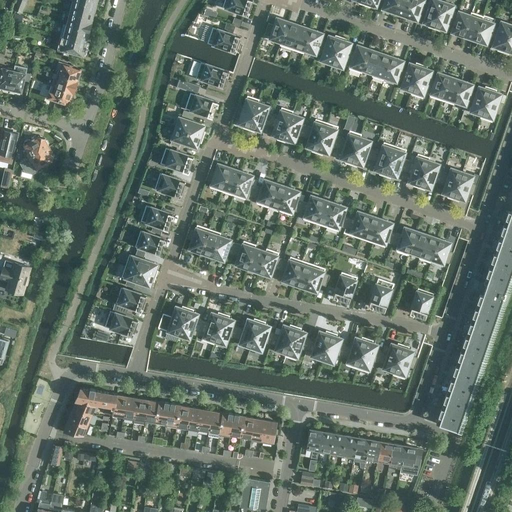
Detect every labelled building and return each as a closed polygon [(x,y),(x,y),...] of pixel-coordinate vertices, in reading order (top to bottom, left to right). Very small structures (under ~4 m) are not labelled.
[(69,12),(71,13),(92,18),(93,13),(94,13),(96,6),(74,0),(73,8),(71,8),(69,12)] [(249,0),(224,0),(222,7),(248,15),(251,7),(248,6),(249,0)] [(397,0),(384,0),(385,1),(382,8),(388,10),(387,11),(393,13),(397,0)] [(410,0),(397,0),(393,13),(400,15),(405,16),(405,17),(410,0)] [(424,0),(410,0),(405,17),(411,19),(412,18),(417,20),(420,12),(424,1),(424,0)] [(424,1),(420,12),(426,14),(423,22),(429,24),(428,26),(428,27),(429,26),(434,27),(443,1),(440,0),(430,0),(429,3),(424,1)] [(454,5),(443,1),(434,27),(439,29),(438,30),(439,30),(440,28),(445,30),(448,22),(454,24),(458,13),(452,11),(454,5)] [(24,7),(15,3),(12,9),(19,11),(22,13),(24,7)] [(217,13),(205,9),(203,15),(215,19),(217,13)] [(470,14),(459,10),(458,13),(454,24),(451,32),(457,34),(462,36),(470,14)] [(483,16),(471,12),(470,14),(462,36),(469,39),(469,38),(475,40),(482,19),(483,16)] [(66,24),(68,25),(88,30),(92,18),(71,13),(69,20),(67,19),(66,24)] [(269,38),(281,42),(288,20),(282,18),(282,19),(271,15),(264,34),(270,36),(269,38)] [(494,23),(482,19),(475,40),(481,42),(486,44),(489,36),(493,25),(494,23)] [(295,23),(288,20),(281,42),(280,45),(291,49),(300,25),(295,23)] [(499,27),(493,25),(489,36),(495,38),(492,46),(498,48),(497,50),(498,50),(498,49),(503,51),(511,24),(501,20),(499,27)] [(65,37),(85,42),(88,30),(68,25),(66,24),(63,23),(60,36),(65,37)] [(227,23),(225,31),(232,33),(235,25),(227,23)] [(511,24),(503,51),(508,53),(508,54),(509,52),(511,52),(511,24)] [(300,25),(291,49),(303,53),(304,50),(312,28),(305,26),(305,27),(300,25)] [(225,31),(213,27),(207,42),(235,52),(238,43),(236,42),(238,35),(232,33),(225,31)] [(318,30),(312,28),(304,50),(316,54),(316,52),(320,41),(323,33),(317,31),(318,30)] [(326,43),(320,41),(316,52),(322,54),(320,60),(331,64),(341,37),(335,35),(334,37),(329,35),(326,43)] [(85,42),(65,37),(63,45),(61,44),(60,49),(82,54),(85,42)] [(346,39),(341,37),(331,64),(343,68),(345,61),(351,63),(354,52),(349,50),(351,42),(346,40),(346,39)] [(354,52),(351,63),(349,68),(361,72),(369,48),(363,46),(357,44),(354,52)] [(375,50),(369,48),(361,72),(361,73),(362,70),(373,73),(372,76),(380,52),(375,50)] [(372,76),(383,80),(392,56),(386,53),(385,54),(380,52),(372,76)] [(398,58),(392,56),(383,80),(395,84),(397,79),(401,68),(404,60),(398,58)] [(58,74),(78,81),(80,74),(79,73),(80,68),(59,61),(57,67),(60,68),(58,74)] [(229,71),(201,61),(195,77),(221,86),(223,79),(226,80),(229,71)] [(407,70),(401,68),(397,79),(403,81),(401,87),(412,91),(421,64),(415,63),(415,64),(409,62),(407,70)] [(421,64),(412,91),(411,94),(422,98),(425,89),(431,91),(435,79),(429,78),(432,70),(426,68),(427,67),(421,64)] [(0,70),(0,86),(9,89),(13,70),(1,67),(0,70)] [(13,70),(9,89),(21,91),(23,80),(30,81),(32,73),(25,72),(25,73),(13,70)] [(54,86),(74,93),(78,81),(58,74),(53,72),(47,71),(44,70),(42,75),(45,75),(46,74),(51,76),(51,77),(57,79),(54,86)] [(442,100),(450,75),(444,73),(443,74),(438,72),(435,79),(431,91),(429,96),(442,100)] [(453,104),(454,101),(462,79),(461,79),(461,80),(456,78),(456,77),(450,75),(442,100),(453,104)] [(191,91),(185,108),(210,117),(213,110),(215,111),(218,102),(196,94),(199,86),(179,78),(176,86),(191,91)] [(467,81),(462,79),(454,101),(465,105),(466,103),(470,91),(473,84),(467,82),(467,81)] [(74,93),(54,86),(52,92),(49,91),(47,97),(65,103),(72,98),(74,93)] [(470,111),(481,115),(490,88),(485,86),(484,88),(479,86),(476,93),(470,91),(466,103),(472,105),(470,111)] [(490,88),(481,115),(480,118),(492,122),(495,112),(500,114),(504,103),(499,101),(501,93),(496,91),(496,90),(490,88)] [(259,99),(247,95),(244,104),(238,102),(232,121),(243,125),(242,127),(243,128),(243,127),(248,128),(259,99)] [(259,99),(248,128),(253,130),(253,131),(254,131),(255,129),(260,131),(263,123),(269,125),(272,114),(267,112),(269,105),(258,102),(259,99)] [(272,114),(269,125),(274,127),(272,135),(277,137),(277,139),(278,138),(283,140),(293,110),(281,107),(278,116),(272,114)] [(293,111),(293,110),(283,140),(288,142),(287,143),(288,143),(289,141),(294,142),(297,135),(303,137),(307,125),(301,123),(303,117),(292,113),(293,111)] [(204,125),(179,116),(175,127),(203,137),(205,131),(203,131),(204,125)] [(312,127),(307,125),(303,137),(308,138),(306,146),(311,148),(311,151),(312,150),(317,151),(327,122),(315,118),(312,127)] [(338,126),(327,122),(317,151),(322,153),(321,154),(322,154),(323,152),(328,154),(331,146),(337,148),(341,137),(335,135),(338,126)] [(175,127),(171,139),(172,139),(170,144),(179,147),(180,142),(197,148),(199,142),(201,143),(203,137),(175,127)] [(17,133),(3,130),(0,145),(0,160),(10,162),(17,133)] [(346,139),(341,137),(337,148),(343,150),(340,158),(346,160),(345,162),(346,161),(351,163),(361,134),(349,130),(346,139)] [(361,134),(351,163),(356,165),(355,166),(356,166),(357,164),(362,166),(365,158),(371,160),(375,148),(369,147),(371,140),(360,136),(361,134)] [(27,153),(29,157),(49,146),(45,138),(37,136),(32,139),(28,138),(24,140),(21,151),(27,153)] [(380,150),(375,148),(371,160),(377,162),(374,170),(380,171),(379,174),(380,173),(385,175),(395,145),(384,141),(380,150)] [(406,149),(395,145),(385,175),(390,176),(389,177),(390,178),(391,175),(397,177),(399,169),(405,171),(409,160),(403,158),(406,149)] [(49,146),(29,157),(31,160),(29,166),(40,170),(44,168),(45,164),(51,161),(53,154),(49,146)] [(191,156),(166,147),(160,163),(188,173),(191,164),(189,163),(191,156)] [(415,162),(409,160),(405,171),(411,173),(408,181),(414,183),(413,185),(413,186),(414,185),(419,186),(429,157),(418,153),(415,162)] [(430,157),(429,157),(419,186),(424,188),(424,189),(425,187),(431,189),(433,181),(439,183),(443,172),(437,170),(439,163),(429,160),(430,157)] [(223,165),(212,161),(206,180),(211,182),(210,187),(222,191),(230,166),(223,165)] [(230,166),(222,191),(223,189),(233,192),(232,195),(233,195),(241,170),(235,168),(235,169),(230,167),(230,166)] [(449,174),(443,172),(439,183),(445,185),(442,193),(448,195),(447,197),(448,197),(448,196),(453,198),(462,171),(451,167),(449,174)] [(12,169),(5,168),(1,186),(8,188),(12,169)] [(248,172),(241,170),(233,195),(250,201),(252,196),(256,185),(250,183),(253,175),(247,173),(248,172)] [(462,171),(453,198),(458,200),(458,201),(459,199),(465,201),(467,193),(473,195),(477,183),(471,182),(473,175),(462,171)] [(183,180),(160,172),(155,188),(180,197),(183,188),(180,187),(183,180)] [(262,187),(256,185),(252,196),(258,198),(256,203),(268,207),(277,182),(270,180),(264,179),(262,187)] [(277,182),(268,207),(269,207),(269,204),(280,208),(288,186),(287,186),(283,185),(283,184),(277,182)] [(294,188),(288,186),(280,208),(281,208),(280,211),(291,215),(293,210),(299,212),(303,201),(297,199),(299,191),(294,189),(294,188)] [(308,203),(303,201),(299,212),(304,214),(303,219),(315,223),(323,198),(317,196),(311,194),(308,203)] [(323,198),(315,223),(326,227),(334,202),(328,200),(323,199),(323,198)] [(341,204),(334,202),(326,227),(338,231),(340,226),(345,228),(348,216),(343,215),(346,206),(341,204)] [(174,214),(146,204),(141,220),(166,229),(168,222),(171,223),(174,214)] [(511,284),(511,209),(511,212),(501,209),(438,395),(447,398),(437,423),(462,432),(511,284)] [(355,219),(348,216),(345,228),(351,230),(349,235),(361,239),(369,214),(363,212),(357,210),(355,219)] [(376,216),(369,214),(361,239),(372,242),(381,218),(380,218),(376,216)] [(387,220),(381,218),(372,242),(385,247),(386,242),(392,244),(396,233),(390,231),(393,222),(387,220)] [(209,228),(197,224),(195,229),(190,227),(186,238),(192,240),(189,248),(194,250),(194,251),(201,253),(209,228)] [(401,234),(396,233),(392,244),(398,246),(396,250),(407,254),(416,230),(404,226),(401,234)] [(220,232),(209,228),(201,253),(206,254),(206,255),(212,257),(220,232)] [(140,230),(135,246),(158,253),(160,246),(163,247),(166,238),(140,230)] [(422,232),(416,230),(407,254),(408,255),(409,252),(420,255),(427,234),(422,232)] [(221,232),(220,232),(212,257),(218,259),(224,260),(227,252),(232,254),(236,243),(230,241),(231,239),(220,235),(221,232)] [(432,236),(427,234),(420,255),(419,258),(430,262),(439,237),(433,235),(432,236)] [(445,240),(439,237),(430,262),(442,266),(444,262),(449,263),(453,252),(448,250),(450,242),(445,240)] [(242,245),(236,243),(232,254),(238,256),(235,264),(241,266),(241,267),(247,269),(255,244),(244,240),(242,245)] [(256,244),(255,244),(247,269),(253,271),(253,270),(258,272),(258,273),(267,248),(266,248),(266,251),(255,247),(256,244)] [(279,252),(267,248),(258,273),(265,275),(265,274),(270,276),(273,268),(279,270),(283,259),(277,257),(279,252)] [(135,256),(129,254),(125,265),(156,276),(158,270),(155,269),(157,264),(142,258),(144,252),(138,249),(135,256)] [(289,261),(283,259),(279,270),(285,272),(282,280),(287,282),(287,283),(294,285),(302,260),(290,256),(289,261)] [(6,289),(11,291),(22,294),(25,284),(26,284),(29,276),(28,276),(30,267),(14,262),(14,263),(5,260),(4,267),(3,266),(3,268),(0,276),(0,278),(9,281),(7,286),(6,289)] [(302,260),(294,285),(294,284),(299,286),(305,289),(313,264),(302,260)] [(325,268),(313,264),(305,289),(311,291),(311,290),(317,292),(320,284),(326,286),(329,275),(324,273),(325,268)] [(156,276),(125,265),(121,276),(128,279),(126,284),(133,287),(135,281),(150,286),(151,280),(154,281),(156,276)] [(357,277),(342,271),(333,297),(341,300),(342,297),(349,299),(357,277)] [(368,306),(377,309),(378,306),(385,308),(394,283),(378,277),(368,306)] [(144,294),(121,286),(116,302),(141,311),(144,302),(142,301),(144,294)] [(433,293),(418,287),(409,313),(418,316),(419,313),(426,315),(433,293)] [(172,316),(163,313),(158,327),(167,330),(167,331),(178,335),(188,307),(182,305),(181,307),(176,305),(172,316)] [(193,309),(188,307),(178,335),(190,339),(193,330),(198,331),(202,320),(197,318),(198,313),(193,311),(193,309)] [(135,319),(110,310),(105,326),(133,335),(136,326),(133,325),(135,319)] [(208,322),(202,320),(198,331),(204,333),(202,340),(213,344),(224,313),(218,311),(217,313),(212,312),(208,322)] [(229,315),(224,313),(213,344),(214,344),(215,341),(226,345),(229,336),(234,338),(238,326),(232,324),(234,319),(229,317),(229,315)] [(244,328),(238,326),(234,338),(240,340),(239,343),(250,347),(260,319),(254,317),(253,320),(247,318),(244,328)] [(265,321),(260,319),(250,347),(261,351),(264,342),(270,344),(274,333),(268,331),(270,325),(264,324),(265,321)] [(280,335),(274,333),(270,344),(276,346),(275,349),(286,353),(285,356),(295,325),(290,324),(289,326),(283,324),(280,335)] [(301,327),(295,325),(285,356),(296,360),(300,348),(306,350),(310,339),(304,337),(306,332),(300,330),(301,327)] [(109,334),(97,330),(94,339),(107,341),(109,334)] [(316,341),(310,339),(306,350),(312,352),(311,356),(322,359),(331,332),(326,330),(325,332),(319,330),(316,341)] [(337,334),(331,332),(322,359),(333,363),(336,354),(342,356),(346,345),(340,343),(342,338),(336,336),(337,334)] [(9,356),(5,355),(9,338),(2,336),(0,335),(0,363),(2,363),(4,357),(8,358),(9,356)] [(352,347),(346,345),(342,356),(348,358),(346,365),(357,368),(367,338),(362,336),(361,338),(355,336),(352,347)] [(373,340),(367,338),(357,368),(368,372),(372,360),(378,362),(382,351),(376,349),(378,344),(372,342),(373,340)] [(388,353),(382,351),(378,362),(384,364),(383,368),(393,372),(392,374),(393,375),(403,344),(398,342),(397,344),(391,342),(388,353)] [(415,348),(403,344),(393,375),(404,378),(408,367),(414,368),(418,357),(412,355),(415,348)] [(80,387),(75,400),(96,403),(96,404),(106,406),(104,413),(113,414),(116,394),(117,393),(80,387)] [(127,396),(116,394),(113,414),(124,416),(127,396)] [(127,396),(124,416),(123,419),(134,420),(134,418),(138,398),(127,396)] [(148,399),(138,398),(134,418),(145,420),(148,399)] [(159,401),(148,399),(145,420),(144,422),(155,424),(155,422),(159,401)] [(76,400),(72,410),(92,413),(96,404),(96,403),(75,400),(76,400)] [(170,403),(159,401),(155,422),(166,423),(170,403)] [(180,404),(170,403),(166,423),(166,426),(176,428),(177,425),(180,405),(180,404)] [(191,407),(180,405),(177,425),(187,427),(191,407)] [(202,409),(191,407),(187,427),(187,429),(198,431),(198,429),(202,409)] [(212,411),(202,409),(198,429),(209,431),(212,411)] [(72,410),(68,420),(88,424),(92,413),(72,410)] [(223,412),(212,411),(209,431),(208,436),(218,437),(219,435),(223,412)] [(233,414),(223,412),(219,435),(230,437),(230,434),(233,414)] [(244,415),(233,414),(230,434),(241,436),(244,416),(244,415)] [(255,418),(244,416),(241,436),(251,438),(255,418)] [(265,420),(255,418),(251,438),(251,440),(261,442),(265,420)] [(88,424),(68,420),(63,431),(86,435),(90,424),(88,424)] [(265,420),(261,442),(273,444),(275,428),(276,429),(277,422),(265,420)] [(313,449),(313,451),(318,452),(322,431),(310,429),(306,448),(313,449)] [(322,431),(318,452),(323,453),(324,451),(330,452),(333,433),(322,431)] [(333,433),(330,452),(336,453),(336,455),(342,456),(342,454),(345,435),(333,433)] [(345,435),(342,454),(348,455),(348,457),(353,458),(354,456),(357,437),(345,435)] [(357,437),(354,456),(361,457),(360,459),(360,460),(360,464),(361,464),(360,471),(364,471),(366,458),(369,439),(357,437)] [(366,458),(372,459),(372,461),(377,462),(381,441),(369,439),(366,458)] [(381,441),(377,462),(383,463),(383,461),(389,462),(392,443),(381,441)] [(389,462),(388,467),(400,469),(401,467),(404,445),(392,443),(389,462)] [(53,444),(49,462),(59,464),(62,456),(64,447),(53,444)] [(404,445),(401,467),(406,467),(406,465),(413,466),(414,459),(421,461),(423,450),(416,448),(416,447),(404,445)] [(74,449),(64,447),(62,456),(72,458),(74,449)] [(97,454),(85,452),(84,459),(95,461),(97,454)] [(151,461),(141,459),(139,472),(149,474),(151,461)] [(139,462),(128,460),(126,467),(138,469),(139,462)] [(191,470),(180,468),(179,475),(190,477),(191,470)] [(303,471),(301,483),(312,485),(314,473),(303,471)] [(244,477),(239,511),(238,511),(265,511),(270,481),(244,477)] [(348,484),(340,482),(339,489),(347,491),(348,484)] [(357,493),(358,485),(350,484),(348,492),(357,493)] [(46,491),(43,490),(39,507),(37,511),(49,511),(51,501),(45,500),(46,491)] [(331,492),(330,499),(345,502),(346,495),(331,492)] [(64,498),(64,496),(60,495),(58,501),(58,502),(51,501),(49,511),(61,511),(63,507),(63,504),(64,498)] [(353,496),(346,495),(345,502),(345,503),(351,504),(353,496)] [(412,506),(386,502),(384,511),(432,511),(434,509),(424,507),(424,509),(412,506)] [(290,510),(289,511),(315,511),(317,506),(299,503),(298,511),(290,510)]
